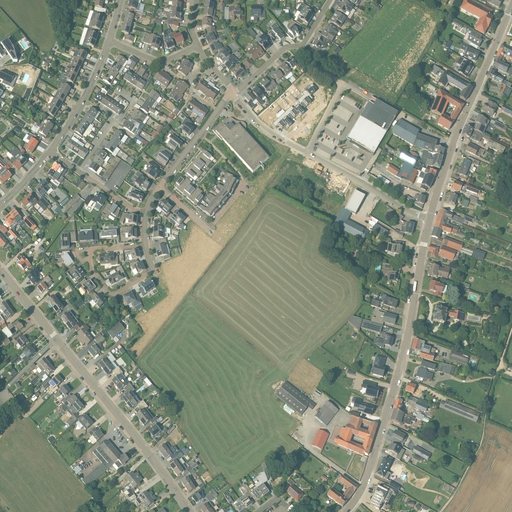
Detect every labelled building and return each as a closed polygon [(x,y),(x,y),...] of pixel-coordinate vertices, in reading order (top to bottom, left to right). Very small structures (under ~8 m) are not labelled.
[(104,1),(100,0),(96,0),(94,11),(105,13),(106,10),(102,9),(103,4),(107,4),(108,2),(104,1)] [(343,0),(337,10),(345,14),(346,12),(349,14),(354,7),(351,5),(343,0)] [(466,0),(464,0),(460,9),(480,19),(477,26),(475,30),(483,34),(484,35),(487,28),(488,28),(493,18),(490,16),(493,11),(484,7),(470,0),(468,0),(468,1),(466,0)] [(131,9),(130,12),(142,15),(143,12),(139,11),(140,4),(130,2),(128,8),(131,9)] [(206,3),(205,10),(213,11),(215,11),(216,5),(213,4),(206,3)] [(229,8),(229,19),(235,19),(235,16),(240,16),(240,11),(239,11),(239,6),(235,6),(234,8),(229,8)] [(250,17),(250,18),(254,18),(258,18),(261,18),(265,18),(265,10),(261,10),(261,8),(261,6),(255,6),(251,6),(251,10),(250,10),(250,17)] [(303,6),(299,13),(300,13),(311,20),(314,15),(309,12),(311,9),(306,6),(305,7),(303,6)] [(205,10),(204,17),(210,17),(210,21),(211,21),(217,22),(218,18),(215,18),(212,17),(213,11),(205,10)] [(93,12),(90,21),(102,24),(104,18),(100,17),(101,15),(93,12)] [(127,14),(125,20),(132,22),(133,19),(137,20),(138,17),(142,18),(142,15),(130,12),(130,15),(127,14)] [(334,17),(331,22),(339,27),(341,24),(342,25),(346,18),(336,12),(333,17),(334,17)] [(169,13),(168,21),(178,23),(180,23),(181,20),(181,15),(180,15),(172,14),(171,14),(169,13)] [(298,19),(296,21),(302,25),(303,22),(308,24),(311,20),(300,13),(297,18),(298,19)] [(125,20),(123,26),(130,29),(132,22),(125,20)] [(203,20),(202,27),(208,27),(207,32),(214,31),(215,28),(210,28),(211,21),(210,21),(203,20)] [(85,25),(84,28),(88,29),(96,32),(96,30),(100,31),(102,24),(90,21),(88,27),(85,25)] [(287,26),(287,27),(287,28),(288,29),(288,30),(289,30),(288,31),(290,33),(288,35),(287,35),(291,39),(292,39),(294,37),(294,38),(296,35),(297,35),(297,36),(298,36),(298,35),(299,35),(299,34),(298,34),(297,32),(301,27),(292,21),(288,25),(287,26)] [(325,31),(323,36),(332,42),(336,35),(333,33),(335,31),(336,28),(329,24),(328,27),(327,26),(325,31)] [(130,29),(123,26),(121,33),(127,34),(125,40),(128,41),(132,43),(134,38),(128,36),(130,29)] [(96,32),(88,29),(85,38),(96,41),(98,35),(95,34),(96,32)] [(272,32),(267,36),(274,43),(276,41),(277,41),(280,41),(280,42),(284,38),(281,34),(281,33),(279,30),(278,29),(276,30),(274,31),(273,32),(272,32)] [(210,36),(205,38),(208,44),(215,41),(214,37),(217,36),(216,34),(214,31),(207,32),(210,36)] [(471,34),(467,41),(478,47),(482,41),(480,40),(482,36),(473,31),(471,34)] [(168,35),(163,37),(164,38),(163,38),(165,42),(165,43),(168,50),(174,47),(172,43),(175,42),(172,34),(171,32),(170,32),(168,33),(168,35)] [(175,33),(172,34),(175,42),(177,45),(184,42),(180,35),(177,36),(175,33)] [(160,37),(151,35),(148,44),(152,45),(151,48),(158,50),(160,43),(161,40),(160,37)] [(255,40),(258,43),(265,51),(270,47),(267,43),(269,41),(264,35),(259,39),(258,37),(255,40)] [(314,46),(311,50),(318,54),(320,50),(319,50),(320,49),(322,46),(325,48),(326,48),(328,44),(330,46),(332,42),(323,36),(322,36),(318,41),(316,40),(312,46),(314,46)] [(85,38),(83,44),(82,46),(90,49),(91,47),(94,48),(96,41),(85,38)] [(0,47),(0,53),(0,54),(2,56),(1,57),(2,59),(6,56),(5,55),(7,53),(11,59),(13,63),(18,62),(16,57),(14,48),(8,40),(1,44),(5,50),(3,52),(0,47)] [(502,45),(500,50),(508,54),(508,55),(511,56),(511,50),(511,47),(511,42),(510,41),(508,48),(502,45)] [(217,43),(210,47),(213,54),(221,50),(218,44),(217,43)] [(463,44),(460,49),(467,52),(464,57),(475,62),(477,57),(478,58),(479,54),(469,49),(471,47),(463,44)] [(247,54),(245,55),(250,60),(252,58),(254,61),(260,56),(261,57),(264,54),(257,46),(254,48),(248,54),(248,55),(247,54)] [(220,55),(217,59),(218,61),(219,60),(222,64),(226,61),(230,57),(228,54),(230,52),(226,47),(223,49),(221,51),(218,53),(220,55)] [(75,53),(73,57),(74,57),(75,58),(83,62),(84,61),(86,57),(90,59),(91,56),(80,51),(77,49),(75,53)] [(500,50),(496,58),(501,60),(499,63),(502,64),(504,65),(505,63),(505,61),(503,61),(505,57),(509,60),(511,60),(511,56),(508,55),(508,54),(500,50)] [(228,63),(225,66),(229,71),(236,65),(238,63),(235,59),(235,58),(232,55),(230,57),(226,61),(228,63)] [(119,56),(115,62),(122,67),(127,61),(119,56)] [(129,67),(134,59),(132,57),(126,65),(129,67)] [(461,57),(456,64),(461,67),(458,72),(467,77),(470,71),(471,72),(473,68),(465,63),(466,61),(461,57)] [(75,58),(72,65),(80,69),(82,64),(86,66),(88,63),(84,61),(83,62),(75,58)] [(283,63),(284,65),(289,70),(291,67),(293,69),(297,65),(291,58),(289,60),(288,60),(287,60),(283,63)] [(496,58),(492,67),(497,70),(507,74),(510,76),(511,72),(511,69),(504,65),(502,64),(499,63),(501,60),(496,58)] [(138,61),(134,59),(129,67),(133,69),(138,61)] [(248,59),(245,63),(247,65),(245,66),(248,69),(253,64),(248,59)] [(185,60),(181,66),(189,71),(193,66),(185,60)] [(115,62),(111,68),(118,73),(122,67),(115,62)] [(80,69),(72,65),(68,73),(77,76),(79,72),(83,73),(84,71),(80,69)] [(272,72),(269,75),(274,80),(278,85),(280,83),(279,82),(283,77),(285,79),(287,76),(291,73),(290,71),(289,70),(284,65),(280,68),(279,67),(276,69),(278,71),(274,74),(272,72)] [(140,71),(139,72),(143,75),(145,73),(148,69),(143,66),(140,71)] [(181,66),(178,71),(186,77),(189,71),(181,66)] [(239,66),(231,73),(231,74),(232,76),(233,75),(237,79),(238,78),(241,75),(244,72),(242,69),(239,66)] [(111,68),(107,74),(114,79),(118,73),(111,68)] [(12,81),(14,76),(3,71),(0,76),(0,78),(3,80),(2,84),(12,88),(15,82),(12,81)] [(124,79),(130,83),(135,75),(128,71),(124,79)] [(490,71),(487,78),(488,78),(501,84),(503,80),(498,77),(493,75),(494,73),(490,71)] [(63,79),(62,82),(67,84),(72,87),(73,84),(76,79),(79,81),(81,78),(77,76),(68,73),(66,72),(63,79)] [(156,80),(161,84),(167,76),(161,72),(156,80)] [(438,83),(437,83),(444,88),(448,82),(463,92),(460,98),(465,101),(472,89),(471,88),(445,72),(441,79),(438,83)] [(114,79),(107,74),(103,80),(110,85),(114,79)] [(130,83),(136,87),(140,79),(135,75),(130,83)] [(167,76),(161,84),(167,87),(172,79),(167,76)] [(140,79),(136,87),(142,91),(142,90),(145,90),(150,83),(148,82),(147,83),(140,79)] [(265,79),(260,84),(265,90),(268,87),(271,90),(277,85),(272,80),(269,83),(268,82),(265,79)] [(179,82),(176,86),(184,92),(186,89),(188,86),(180,81),(179,82)] [(202,81),(197,89),(202,93),(208,85),(202,81)] [(57,90),(57,91),(58,91),(66,96),(69,92),(73,94),(74,91),(71,89),(72,87),(67,84),(62,82),(61,84),(64,85),(62,89),(57,90)] [(305,91),(302,94),(304,96),(310,102),(313,99),(311,97),(315,93),(314,92),(317,90),(312,84),(309,87),(311,89),(307,92),(305,91)] [(208,85),(202,93),(208,96),(213,88),(212,87),(211,87),(208,85)] [(95,99),(101,103),(106,96),(109,90),(103,86),(101,89),(103,90),(103,91),(101,93),(100,92),(95,99)] [(176,86),(173,92),(181,97),(184,92),(176,86)] [(505,93),(508,95),(510,90),(503,87),(499,94),(503,96),(505,93)] [(213,88),(208,96),(213,100),(219,92),(213,88)] [(253,92),(253,93),(256,97),(254,98),(256,100),(258,103),(261,106),(264,103),(262,102),(266,98),(265,97),(259,91),(257,89),(256,89),(255,89),(254,89),(253,90),(253,91),(253,92)] [(58,91),(57,91),(54,98),(62,103),(65,99),(69,101),(70,98),(66,96),(58,91)] [(153,91),(149,97),(156,102),(160,96),(153,91)] [(440,91),(431,112),(432,112),(442,117),(443,115),(442,115),(445,106),(444,105),(445,101),(457,108),(450,120),(453,122),(458,114),(463,105),(440,91)] [(173,92),(169,97),(177,103),(181,97),(173,92)] [(249,93),(244,98),(249,103),(247,105),(252,110),(255,108),(254,106),(251,104),(256,100),(254,98),(249,93)] [(301,93),(295,99),(298,101),(297,101),(299,104),(301,105),(301,104),(303,102),(307,107),(311,103),(310,102),(304,96),(302,94),(301,93)] [(101,103),(107,107),(112,100),(106,96),(101,103)] [(149,97),(145,103),(154,109),(157,104),(155,103),(156,102),(149,97)] [(54,98),(49,105),(58,110),(61,106),(65,108),(66,105),(62,103),(54,98)] [(107,107),(113,111),(118,104),(112,100),(107,107)] [(192,100),(187,108),(192,112),(197,104),(192,100)] [(347,140),(351,142),(351,141),(354,142),(353,145),(359,149),(361,146),(366,149),(370,152),(369,153),(369,152),(369,153),(373,155),(374,155),(377,148),(378,148),(398,113),(377,100),(376,101),(377,101),(376,101),(374,105),(369,102),(347,139),(347,140)] [(486,104),(482,111),(487,114),(492,117),(494,117),(496,114),(495,114),(494,113),(496,110),(495,109),(497,106),(489,102),(488,105),(486,104)] [(154,109),(145,103),(140,109),(148,114),(149,112),(154,115),(154,114),(157,116),(158,113),(156,112),(156,111),(154,109)] [(118,104),(113,111),(119,115),(124,108),(118,104)] [(197,104),(192,112),(197,116),(203,108),(197,104)] [(293,109),(298,115),(300,117),(304,113),(300,109),(303,107),(301,104),(301,105),(299,104),(293,109)] [(43,114),(46,116),(53,120),(57,113),(61,115),(62,112),(58,110),(49,105),(43,114)] [(511,110),(503,106),(501,110),(511,116),(511,115),(511,110)] [(291,107),(285,113),(288,116),(290,114),(294,119),(298,115),(293,109),(291,107)] [(91,108),(87,114),(94,119),(96,120),(100,114),(91,108)] [(203,108),(197,116),(203,120),(208,111),(203,108)] [(136,110),(132,116),(142,123),(143,123),(145,125),(149,119),(147,117),(143,115),(136,110)] [(285,113),(278,119),(286,127),(288,129),(292,125),(288,121),(290,118),(288,116),(285,113)] [(87,114),(83,120),(90,125),(94,119),(87,114)] [(40,126),(42,128),(49,132),(54,125),(51,123),(53,120),(46,116),(45,117),(45,119),(43,121),(41,121),(41,124),(40,126)] [(128,122),(138,128),(138,129),(142,123),(132,116),(128,122)] [(443,116),(438,124),(448,130),(453,122),(450,120),(443,116)] [(476,124),(473,130),(477,131),(483,134),(487,125),(484,124),(486,120),(479,116),(475,123),(476,124)] [(221,123),(212,131),(214,132),(219,138),(221,140),(222,139),(226,142),(253,172),(260,166),(259,164),(260,163),(261,164),(269,158),(244,131),(245,130),(246,130),(246,129),(246,128),(246,127),(246,126),(246,125),(245,124),(244,123),(243,123),(242,122),(240,122),(239,122),(238,122),(237,121),(236,121),(235,121),(234,120),(233,119),(229,122),(228,120),(226,118),(222,121),(223,122),(222,124),(221,123)] [(186,119),(181,125),(184,127),(182,131),(189,136),(194,129),(190,126),(192,123),(186,119)] [(278,119),(272,125),(275,128),(278,126),(279,127),(282,130),(286,127),(278,119)] [(83,120),(79,126),(95,136),(91,132),(92,131),(91,130),(93,127),(91,125),(90,125),(83,120)] [(400,120),(392,134),(397,137),(413,146),(418,135),(419,131),(406,123),(400,120)] [(138,128),(128,122),(124,128),(131,133),(134,135),(138,128)] [(35,133),(33,135),(33,136),(34,136),(40,140),(42,137),(45,139),(49,132),(42,128),(40,126),(37,124),(36,126),(39,128),(35,133)] [(161,125),(156,132),(158,134),(159,135),(164,128),(161,125)] [(79,137),(81,138),(83,136),(86,138),(87,135),(88,136),(90,134),(94,137),(95,136),(79,126),(74,133),(79,137)] [(465,127),(462,136),(463,136),(466,138),(466,139),(469,141),(470,139),(471,139),(474,141),(478,142),(480,137),(482,139),(489,142),(489,140),(490,138),(483,134),(477,131),(473,130),(466,128),(465,127)] [(117,131),(113,137),(121,142),(125,136),(117,131)] [(168,144),(168,145),(171,147),(175,150),(178,146),(180,148),(182,145),(183,144),(181,142),(179,141),(177,139),(179,136),(172,131),(170,134),(172,136),(169,140),(171,140),(168,144)] [(30,142),(29,145),(35,149),(38,143),(32,139),(34,136),(33,136),(33,135),(30,134),(29,136),(30,137),(28,140),(30,142)] [(418,135),(413,146),(424,150),(423,152),(431,154),(436,155),(443,157),(442,157),(445,150),(435,147),(437,142),(418,135)] [(113,137),(109,143),(117,148),(121,142),(113,137)] [(71,140),(66,147),(72,151),(77,144),(71,140)] [(489,142),(484,151),(487,152),(489,148),(496,151),(499,145),(489,140),(489,142)] [(117,148),(109,143),(105,149),(112,154),(112,155),(115,157),(120,150),(117,148)] [(72,151),(78,155),(83,148),(77,144),(72,151)] [(466,151),(466,152),(469,153),(479,158),(481,154),(480,153),(481,150),(471,145),(469,144),(469,145),(466,151)] [(35,149),(29,145),(25,150),(32,154),(35,149)] [(83,148),(78,155),(84,159),(89,152),(83,148)] [(163,152),(161,155),(162,155),(161,156),(160,155),(157,159),(166,166),(169,162),(168,161),(171,158),(170,157),(173,154),(167,149),(164,152),(163,152)] [(101,150),(97,156),(104,161),(107,157),(108,155),(101,150)] [(201,152),(198,155),(209,165),(211,163),(212,162),(209,160),(212,157),(204,151),(204,150),(203,151),(202,153),(201,152)] [(23,156),(24,154),(19,151),(18,154),(19,154),(18,156),(17,156),(13,152),(11,154),(15,159),(17,161),(22,167),(27,162),(22,157),(23,156)] [(403,152),(400,159),(405,162),(414,167),(413,170),(434,179),(437,173),(437,172),(433,170),(431,170),(427,169),(428,166),(425,166),(426,165),(421,162),(420,161),(416,159),(410,156),(408,154),(403,152)] [(423,152),(420,161),(421,162),(426,165),(425,166),(428,166),(438,169),(439,169),(443,157),(436,155),(434,162),(429,160),(431,154),(423,152)] [(195,160),(194,161),(202,168),(205,165),(207,167),(209,165),(198,155),(196,159),(195,160)] [(97,156),(93,162),(100,167),(104,161),(97,156)] [(6,158),(3,161),(6,165),(10,168),(13,166),(18,171),(22,167),(17,161),(15,159),(14,157),(9,162),(6,158)] [(463,163),(461,168),(468,170),(470,171),(472,172),(474,166),(474,165),(477,166),(478,166),(479,163),(480,162),(474,160),(468,158),(468,159),(467,162),(465,161),(464,164),(463,163)] [(1,160),(0,160),(0,164),(3,168),(0,171),(0,172),(1,174),(2,175),(7,181),(12,176),(7,171),(10,168),(6,165),(3,161),(1,160)] [(192,163),(189,166),(200,176),(200,175),(202,173),(200,171),(202,168),(194,161),(194,162),(193,164),(192,163)] [(100,167),(93,162),(89,168),(96,173),(99,175),(101,172),(103,169),(100,167)] [(159,173),(160,174),(160,173),(158,171),(160,168),(151,162),(147,167),(148,169),(150,171),(147,174),(155,180),(158,175),(159,173)] [(55,165),(52,170),(60,176),(61,176),(64,171),(63,170),(64,169),(60,167),(59,168),(55,165)] [(186,171),(185,172),(185,173),(193,179),(195,176),(198,178),(200,176),(189,166),(186,170),(187,170),(186,171)] [(388,170),(387,171),(396,177),(399,172),(390,166),(388,170)] [(399,172),(396,177),(401,179),(412,184),(413,182),(422,186),(420,189),(426,191),(427,188),(430,189),(434,179),(413,170),(403,166),(399,172)] [(461,172),(459,175),(461,176),(460,178),(466,181),(468,176),(466,176),(468,170),(461,168),(460,172),(461,172)] [(60,176),(52,170),(48,176),(50,177),(49,178),(53,181),(51,182),(58,188),(60,184),(57,182),(60,176)] [(142,190),(143,189),(146,191),(150,185),(146,183),(146,182),(145,181),(146,178),(138,172),(135,176),(139,179),(135,184),(139,188),(142,190)] [(226,173),(224,179),(227,181),(225,184),(235,189),(236,186),(234,185),(234,184),(235,181),(236,181),(233,180),(234,177),(235,177),(226,173)] [(380,175),(377,179),(387,186),(390,182),(384,178),(380,175)] [(174,186),(175,187),(177,188),(179,190),(188,180),(186,179),(186,178),(184,181),(181,178),(175,185),(175,186),(174,186)] [(188,180),(179,190),(183,194),(184,195),(185,196),(192,188),(189,185),(191,183),(191,182),(189,181),(188,180)] [(45,181),(40,185),(47,193),(51,189),(50,188),(52,186),(49,183),(47,182),(46,183),(45,181)] [(50,182),(49,183),(52,186),(50,188),(51,189),(53,191),(58,188),(51,182),(50,182)] [(77,188),(81,190),(86,185),(82,182),(77,188)] [(454,182),(452,189),(460,192),(464,193),(465,190),(467,186),(463,185),(454,182)] [(218,184),(217,187),(229,195),(229,194),(230,191),(231,190),(233,191),(235,189),(225,184),(224,187),(218,184)] [(40,185),(35,190),(37,192),(36,193),(40,197),(41,198),(42,197),(47,193),(40,185)] [(467,186),(465,190),(477,194),(478,190),(467,185),(467,186)] [(132,187),(131,192),(133,193),(132,195),(130,194),(128,198),(139,202),(139,201),(142,202),(144,197),(138,195),(140,192),(141,192),(132,187)] [(217,187),(215,188),(220,193),(218,195),(226,202),(228,200),(226,198),(227,197),(229,195),(217,187)] [(192,188),(185,196),(186,196),(188,197),(187,198),(190,201),(200,190),(197,188),(195,190),(192,188)] [(200,190),(190,201),(194,204),(194,203),(195,204),(197,205),(203,197),(200,195),(202,192),(200,190)] [(343,208),(333,226),(363,241),(368,232),(366,231),(365,232),(363,231),(364,230),(347,221),(351,213),(355,215),(365,197),(354,191),(344,209),(343,208)] [(30,195),(25,199),(29,203),(32,201),(34,203),(37,200),(33,196),(31,197),(30,195)] [(64,215),(81,198),(77,195),(61,211),(61,212),(64,214),(64,215)] [(107,200),(101,196),(100,197),(97,195),(94,200),(89,196),(84,204),(87,206),(91,201),(92,202),(96,204),(97,203),(102,207),(107,200)] [(210,195),(209,197),(219,206),(220,206),(219,206),(221,203),(222,203),(224,204),(226,202),(218,195),(216,198),(210,195)] [(410,198),(408,200),(410,201),(422,209),(423,205),(424,205),(425,198),(415,195),(414,201),(412,199),(410,198)] [(451,195),(448,203),(455,205),(456,201),(460,202),(461,199),(458,197),(451,195)] [(207,198),(207,199),(209,201),(211,204),(209,206),(216,213),(218,211),(216,209),(217,208),(219,206),(209,197),(207,198)] [(25,199),(21,204),(22,206),(21,207),(23,209),(25,211),(31,206),(29,203),(25,199)] [(48,208),(50,205),(45,200),(42,203),(47,208),(48,208)] [(158,208),(162,211),(168,204),(164,201),(165,201),(164,200),(158,208)] [(101,214),(107,219),(111,214),(118,218),(120,212),(119,212),(121,209),(113,204),(112,206),(108,204),(101,214)] [(164,216),(167,219),(171,214),(169,212),(173,208),(173,207),(172,208),(168,204),(162,211),(166,214),(164,216)] [(201,205),(199,208),(210,217),(212,214),(213,214),(215,215),(216,213),(209,206),(206,209),(201,205)] [(14,211),(9,216),(16,222),(17,224),(22,219),(20,218),(22,216),(18,212),(16,213),(14,211)] [(171,214),(167,219),(170,221),(172,220),(175,223),(181,215),(177,212),(178,212),(177,211),(173,216),(171,214)] [(439,216),(436,223),(443,226),(452,229),(457,231),(458,229),(459,228),(448,224),(449,221),(449,220),(455,222),(457,217),(456,217),(453,216),(453,215),(448,214),(441,211),(439,216)] [(130,215),(126,214),(123,213),(120,223),(123,224),(125,219),(128,220),(129,220),(129,224),(136,225),(137,225),(137,219),(137,218),(136,217),(130,216),(130,215)] [(396,213),(394,216),(401,221),(404,217),(396,213)] [(181,215),(175,223),(179,226),(177,227),(178,229),(179,229),(183,230),(183,229),(184,226),(182,223),(186,219),(185,219),(181,215)] [(16,222),(9,216),(5,220),(7,222),(5,223),(9,228),(11,226),(11,227),(16,222)] [(457,217),(455,222),(462,225),(464,221),(472,224),(472,222),(477,224),(478,221),(474,219),(464,216),(462,219),(460,218),(457,217)] [(35,225),(28,218),(24,221),(31,229),(35,225)] [(395,230),(394,232),(403,237),(404,233),(408,234),(408,235),(409,235),(412,235),(414,225),(405,223),(404,225),(402,225),(401,232),(395,230)] [(432,237),(430,243),(460,253),(461,248),(463,244),(445,238),(444,241),(439,239),(440,236),(442,231),(450,234),(450,233),(456,235),(457,231),(452,229),(443,226),(436,223),(434,230),(433,234),(432,237)] [(376,224),(372,231),(377,234),(382,237),(384,238),(388,232),(381,227),(381,228),(376,224)] [(154,228),(154,234),(163,233),(163,229),(166,229),(166,225),(161,225),(159,225),(159,228),(153,228),(154,228)] [(79,234),(80,243),(93,241),(93,238),(97,238),(98,238),(97,227),(92,228),(92,233),(79,234)] [(103,238),(111,238),(111,240),(115,240),(115,237),(118,237),(118,239),(119,239),(118,227),(108,228),(108,232),(104,232),(104,238),(103,238)] [(136,230),(132,231),(132,228),(133,228),(122,228),(122,234),(128,234),(128,239),(135,239),(135,238),(136,238),(136,237),(137,236),(136,230)] [(19,237),(12,230),(9,232),(16,240),(19,237)] [(61,236),(62,249),(70,248),(69,243),(76,242),(76,243),(76,232),(64,233),(64,235),(61,236)] [(6,236),(0,241),(0,244),(3,248),(11,241),(14,238),(11,235),(12,235),(9,233),(6,236)] [(159,239),(160,243),(166,241),(166,238),(163,238),(163,233),(154,234),(154,239),(153,239),(159,239)] [(155,248),(157,253),(166,250),(165,246),(167,245),(166,241),(160,243),(161,246),(155,248)] [(388,250),(388,254),(395,258),(395,255),(396,255),(400,256),(400,255),(401,248),(403,249),(404,244),(395,242),(394,246),(393,246),(392,246),(391,246),(390,247),(389,248),(389,250),(388,250)] [(427,255),(427,257),(440,261),(442,262),(444,258),(455,263),(456,263),(457,263),(457,262),(458,260),(458,259),(455,259),(456,256),(458,257),(460,253),(430,243),(427,255)] [(486,254),(475,249),(472,256),(483,260),(486,254)] [(166,250),(157,253),(158,258),(164,257),(165,260),(170,258),(169,254),(167,255),(166,250)] [(128,253),(128,256),(131,255),(133,260),(140,258),(139,252),(138,252),(138,251),(137,251),(128,253)] [(70,252),(55,253),(55,259),(58,259),(59,260),(59,261),(60,262),(61,262),(62,262),(63,262),(64,261),(68,267),(74,263),(70,258),(69,258),(69,256),(70,256),(70,252)] [(99,262),(100,263),(100,264),(101,264),(101,265),(105,265),(105,263),(111,263),(111,265),(118,265),(118,257),(114,257),(114,254),(108,255),(105,255),(100,255),(100,257),(99,257),(98,257),(98,258),(98,259),(97,259),(97,260),(98,260),(98,261),(98,262),(99,262)] [(31,266),(21,255),(17,258),(20,262),(18,264),(23,270),(27,267),(28,268),(31,266)] [(145,269),(142,263),(139,265),(138,262),(138,261),(130,264),(133,270),(136,269),(138,274),(144,271),(143,271),(145,270),(144,269),(145,269)] [(383,264),(381,274),(383,275),(383,274),(388,274),(387,282),(391,283),(391,282),(397,283),(398,276),(399,276),(400,273),(393,271),(394,265),(383,264)] [(431,266),(429,275),(437,277),(437,276),(448,279),(450,268),(445,266),(444,269),(439,268),(431,266)] [(110,281),(109,281),(109,282),(110,284),(111,284),(112,285),(123,278),(121,274),(124,272),(121,267),(117,268),(119,272),(108,278),(110,281)] [(40,272),(36,268),(31,273),(33,275),(30,278),(29,279),(33,285),(36,282),(37,284),(41,280),(37,276),(39,274),(38,273),(40,272)] [(67,273),(75,283),(77,282),(85,276),(79,268),(75,271),(73,268),(67,273)] [(46,282),(37,288),(42,294),(48,289),(47,288),(50,286),(48,283),(51,281),(48,276),(44,279),(46,282)] [(142,288),(139,290),(143,296),(155,288),(150,280),(141,287),(142,288)] [(85,294),(86,294),(85,293),(87,292),(89,294),(96,289),(90,281),(86,284),(83,281),(75,288),(77,290),(78,291),(81,288),(85,294)] [(439,284),(431,283),(429,291),(436,292),(435,295),(441,297),(441,294),(442,294),(444,286),(444,285),(439,284)] [(138,297),(134,299),(131,293),(123,297),(128,306),(132,304),(134,307),(141,304),(140,301),(138,297)] [(90,303),(93,300),(99,308),(107,302),(100,294),(96,298),(93,295),(87,300),(90,303)] [(48,302),(52,308),(59,303),(54,297),(48,302)] [(385,298),(384,303),(382,308),(388,310),(389,307),(395,309),(397,302),(385,298)] [(380,302),(372,300),(370,305),(378,308),(380,302)] [(0,310),(1,310),(3,313),(9,309),(5,303),(2,304),(0,305),(0,310)] [(59,303),(52,308),(57,313),(63,309),(59,303)] [(447,311),(445,311),(445,306),(437,305),(435,314),(434,316),(435,317),(434,321),(444,323),(445,318),(447,319),(447,316),(454,317),(453,320),(463,322),(464,314),(455,312),(455,313),(447,311)] [(3,313),(0,315),(4,322),(8,319),(9,318),(9,319),(12,317),(11,317),(14,315),(9,309),(3,313)] [(383,320),(377,319),(377,321),(373,320),(373,323),(383,325),(384,322),(394,325),(397,316),(385,313),(383,320)] [(61,319),(66,325),(72,320),(67,314),(61,319)] [(348,322),(359,332),(360,328),(380,334),(383,325),(373,323),(352,317),(348,322)] [(77,332),(80,330),(83,327),(80,323),(76,326),(72,320),(66,325),(71,331),(74,328),(77,332)] [(12,324),(7,327),(3,330),(1,331),(8,339),(12,336),(19,331),(23,328),(20,324),(19,325),(18,323),(13,326),(12,324)] [(119,323),(110,330),(116,337),(125,330),(119,323)] [(78,339),(80,342),(90,334),(88,331),(89,330),(85,325),(83,327),(80,330),(82,332),(78,335),(80,337),(78,339)] [(93,339),(96,342),(102,337),(99,333),(95,336),(92,332),(90,334),(80,342),(83,346),(85,343),(87,346),(93,341),(92,340),(93,339)] [(102,337),(96,342),(98,344),(88,352),(93,358),(100,352),(103,350),(101,348),(101,343),(105,340),(104,339),(107,337),(105,335),(102,337)] [(375,339),(373,344),(377,345),(377,346),(383,348),(384,345),(391,347),(393,339),(392,339),(392,337),(384,335),(383,341),(375,339)] [(18,344),(21,348),(28,343),(24,337),(19,341),(17,338),(12,342),(15,346),(18,344)] [(11,343),(7,338),(2,342),(5,347),(11,343)] [(414,340),(412,350),(410,355),(420,358),(433,361),(435,351),(423,348),(424,342),(421,342),(421,341),(414,340)] [(32,347),(31,348),(31,347),(24,354),(26,356),(23,359),(25,362),(32,357),(31,356),(35,353),(33,351),(34,350),(34,349),(35,348),(34,347),(33,347),(32,347)] [(467,364),(469,356),(451,350),(449,359),(467,364)] [(99,365),(103,370),(110,365),(109,365),(112,364),(114,362),(110,357),(108,354),(102,359),(104,361),(99,365)] [(19,360),(15,356),(9,362),(10,363),(12,365),(19,360)] [(382,369),(385,359),(377,356),(374,367),(375,367),(373,375),(383,378),(385,369),(382,369)] [(37,366),(41,371),(50,365),(45,359),(42,361),(42,360),(39,363),(40,363),(37,366)] [(424,378),(428,380),(430,373),(427,372),(427,371),(426,371),(427,368),(434,370),(435,366),(422,362),(421,367),(422,367),(421,370),(419,369),(416,377),(423,379),(424,378)] [(450,366),(441,363),(438,372),(452,376),(455,367),(454,367),(450,366)] [(36,367),(33,364),(30,367),(30,368),(27,371),(28,373),(32,370),(36,367)] [(50,365),(41,371),(30,383),(34,387),(43,378),(42,377),(45,375),(47,377),(49,375),(50,375),(53,373),(52,373),(55,371),(50,365)] [(113,372),(115,375),(121,370),(118,367),(114,371),(110,365),(103,370),(108,376),(113,372)] [(112,382),(116,387),(125,379),(122,375),(123,374),(121,370),(115,375),(117,378),(112,382)] [(51,380),(50,380),(43,387),(45,390),(49,386),(51,384),(54,388),(56,386),(57,387),(63,382),(58,376),(52,381),(51,380)] [(151,385),(145,377),(142,379),(149,387),(151,385)] [(48,378),(41,385),(43,387),(50,380),(48,378)] [(124,388),(126,391),(132,387),(130,384),(129,384),(125,379),(116,387),(120,392),(124,388)] [(377,384),(364,380),(363,384),(368,386),(365,394),(377,398),(380,389),(376,388),(377,384)] [(316,406),(286,382),(276,395),(301,416),(308,407),(312,410),(316,406)] [(413,394),(417,395),(418,392),(420,389),(416,387),(412,385),(412,386),(408,384),(405,391),(413,394)] [(54,395),(57,398),(59,397),(61,400),(65,396),(71,392),(66,386),(54,395)] [(123,399),(127,405),(136,397),(132,392),(135,390),(132,387),(126,391),(129,394),(123,399)] [(62,402),(66,407),(68,409),(71,407),(71,406),(78,400),(74,395),(70,399),(68,397),(65,399),(62,402)] [(137,406),(140,409),(145,404),(143,401),(141,403),(136,397),(127,405),(131,410),(137,406)] [(407,404),(414,408),(426,413),(429,404),(410,397),(407,404)] [(352,402),(355,403),(353,407),(365,410),(364,413),(372,416),(374,408),(361,404),(362,401),(353,398),(352,402)] [(439,407),(476,423),(480,414),(447,400),(445,403),(441,402),(439,407)] [(397,401),(393,411),(415,419),(416,418),(413,415),(408,413),(407,412),(407,411),(406,411),(400,409),(401,407),(400,406),(401,403),(397,401)] [(79,418),(77,416),(76,415),(78,413),(79,412),(79,413),(82,411),(81,410),(84,408),(78,402),(73,406),(70,409),(73,412),(72,413),(74,415),(70,419),(66,423),(70,427),(74,423),(79,418)] [(314,417),(326,426),(338,411),(327,402),(314,417)] [(136,416),(140,421),(147,416),(143,411),(148,407),(145,404),(140,409),(142,411),(136,416)] [(415,419),(393,411),(390,421),(400,425),(401,422),(405,423),(405,424),(409,426),(410,425),(411,422),(415,423),(416,419),(415,419)] [(422,421),(424,415),(418,413),(416,419),(422,421)] [(150,422),(152,424),(155,422),(156,421),(158,420),(156,417),(154,419),(150,414),(147,416),(140,421),(144,426),(150,422)] [(86,416),(80,421),(87,429),(93,424),(86,416)] [(358,418),(351,416),(348,426),(346,426),(345,430),(345,432),(353,434),(367,439),(372,441),(377,425),(358,418)] [(155,422),(152,424),(150,426),(153,430),(149,433),(153,438),(159,434),(161,432),(158,428),(160,427),(155,422)] [(92,437),(97,442),(104,436),(99,431),(97,432),(95,429),(89,435),(91,437),(92,437)] [(337,444),(347,449),(349,443),(353,434),(345,432),(345,430),(342,429),(340,434),(342,434),(339,439),(336,438),(334,441),(338,443),(337,444)] [(322,450),(329,435),(318,430),(312,446),(322,450)] [(396,432),(392,438),(394,439),(393,442),(402,447),(403,445),(403,444),(404,443),(407,438),(405,437),(405,436),(396,432)] [(359,447),(357,453),(363,456),(364,454),(368,456),(372,441),(367,439),(363,449),(359,447)] [(114,464),(122,457),(108,441),(93,453),(102,464),(82,481),(87,487),(114,464)] [(158,450),(162,455),(171,449),(167,443),(165,445),(164,445),(158,450)] [(347,449),(357,453),(359,447),(356,446),(349,443),(347,449)] [(399,460),(398,460),(399,461),(404,451),(402,450),(392,444),(388,451),(391,452),(389,455),(399,460)] [(175,446),(171,449),(162,455),(166,460),(171,457),(176,453),(173,448),(175,446)] [(427,460),(430,454),(415,446),(412,451),(427,460)] [(182,453),(180,451),(176,453),(171,457),(173,460),(177,457),(182,453)] [(423,458),(421,457),(415,454),(413,458),(421,462),(423,458)] [(122,457),(114,464),(119,469),(123,466),(125,464),(125,463),(129,460),(124,455),(122,457)] [(389,476),(390,474),(393,476),(396,469),(390,466),(391,463),(384,459),(376,475),(383,479),(383,478),(387,480),(389,476)] [(170,466),(174,471),(183,465),(179,460),(176,462),(176,461),(170,466)] [(183,465),(174,471),(178,477),(187,470),(189,473),(195,468),(195,467),(198,466),(196,463),(188,468),(187,469),(183,464),(183,465)] [(78,466),(73,470),(77,475),(82,471),(78,466)] [(258,483),(261,486),(257,489),(263,497),(269,493),(262,484),(264,482),(263,480),(267,479),(264,472),(261,474),(261,476),(259,476),(257,478),(259,482),(258,483)] [(128,481),(130,484),(140,477),(137,473),(134,476),(132,474),(129,476),(125,473),(122,476),(115,482),(118,485),(123,480),(125,483),(128,481)] [(346,494),(350,498),(358,487),(342,476),(339,480),(349,488),(346,494)] [(140,477),(130,484),(132,487),(127,491),(129,494),(126,496),(128,500),(135,495),(132,492),(135,490),(134,489),(140,485),(139,483),(142,480),(140,477)] [(182,482),(185,488),(194,482),(190,477),(188,478),(182,482)] [(401,487),(391,481),(389,485),(398,491),(401,487)] [(194,482),(185,488),(189,493),(195,489),(195,488),(197,487),(194,482)] [(253,496),(257,502),(263,497),(255,486),(252,488),(254,491),(251,493),(253,496)] [(288,492),(295,498),(296,500),(295,500),(298,502),(300,499),(300,498),(302,495),(292,486),(288,492)] [(385,507),(388,508),(390,508),(397,493),(383,486),(382,489),(379,487),(370,506),(379,510),(382,505),(383,501),(386,502),(385,505),(385,507)] [(215,488),(213,490),(210,492),(210,493),(205,496),(205,497),(207,500),(216,493),(218,492),(215,488)] [(350,498),(346,494),(342,498),(332,490),(327,496),(342,508),(350,498)] [(203,499),(202,499),(200,496),(203,494),(201,491),(192,498),(197,504),(203,499)] [(140,497),(144,502),(153,495),(151,492),(147,495),(146,493),(140,497)] [(216,493),(207,500),(209,502),(218,495),(216,493)] [(153,495),(144,502),(148,508),(155,502),(154,500),(156,499),(153,495)] [(247,497),(240,502),(247,510),(253,505),(247,497)] [(230,500),(227,502),(233,511),(237,508),(235,506),(233,504),(235,502),(230,500)] [(237,508),(239,511),(243,511),(247,510),(240,502),(235,506),(237,508)] [(201,509),(202,511),(208,511),(214,508),(210,503),(207,505),(201,509)]
